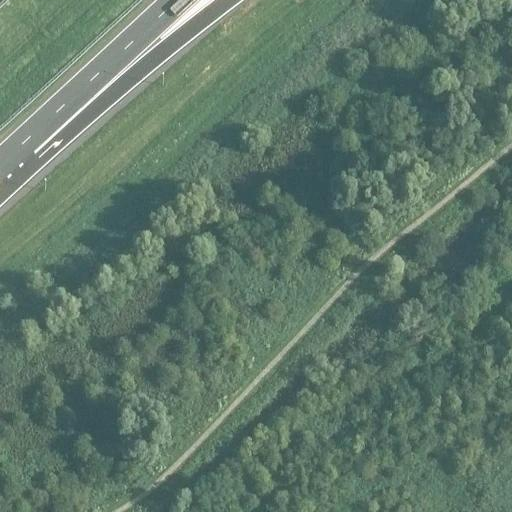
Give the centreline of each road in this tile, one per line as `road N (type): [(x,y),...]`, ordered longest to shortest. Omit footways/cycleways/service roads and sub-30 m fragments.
road 1 (motorway): [(18,147),(56,144),(232,0)]
road 2 (motorway): [(18,147),(177,0)]
